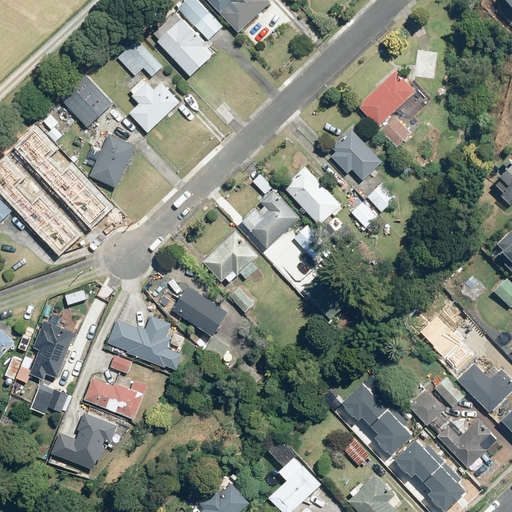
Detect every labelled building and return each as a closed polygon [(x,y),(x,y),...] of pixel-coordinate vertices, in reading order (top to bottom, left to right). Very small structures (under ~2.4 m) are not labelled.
[(209,0),(241,33),(274,1),(273,0),(209,0)] [(198,25),(211,39),(224,27),(212,13),(198,25)] [(183,18),(159,41),(193,76),(214,56),(202,44),(206,41),(183,18)] [(165,67),(139,40),(120,58),(137,75),(144,67),(154,78),(165,67)] [(419,49),(415,77),(435,80),(439,52),(419,49)] [(380,127),(417,91),(397,70),(360,106),(380,127)] [(62,98),(89,125),(113,101),(86,74),(62,98)] [(132,112),(149,131),(182,102),(164,82),(156,89),(150,82),(134,96),(141,103),(132,112)] [(425,99),(418,92),(404,107),(411,114),(425,99)] [(52,114),(46,121),(53,129),(50,133),(57,141),(65,135),(58,126),(60,124),(52,114)] [(397,117),(383,130),(399,146),(412,133),(397,117)] [(384,161),(353,130),(334,149),(337,152),(334,155),(351,172),(354,169),(364,180),(384,161)] [(35,133),(18,149),(90,223),(106,208),(69,170),(63,177),(47,160),(54,153),(35,133)] [(92,175),(118,188),(138,147),(111,134),(92,175)] [(4,160),(0,163),(0,188),(59,250),(75,234),(40,199),(33,205),(15,187),(23,180),(4,160)] [(323,225),(344,205),(307,166),(286,186),(323,225)] [(511,167),(494,185),(511,203),(511,202),(511,167)] [(263,174),(255,180),(267,193),(274,187),(263,174)] [(383,182),(369,197),(383,211),(397,196),(383,182)] [(243,221),(268,248),(301,218),(276,189),(262,201),(271,210),(264,216),(257,208),(243,221)] [(0,196),(0,223),(13,211),(0,196)] [(354,212),(367,226),(377,217),(364,203),(354,212)] [(310,224),(296,237),(316,258),(330,246),(310,224)] [(511,263),(511,229),(495,246),(511,263)] [(227,287),(261,256),(238,231),(204,262),(227,287)] [(348,232),(338,241),(346,251),(356,242),(348,232)] [(325,271),(306,290),(333,317),(352,298),(325,271)] [(511,283),(506,277),(494,289),(510,305),(511,303),(511,283)] [(231,312),(189,285),(174,309),(215,336),(231,312)] [(241,287),(231,296),(246,313),(256,304),(241,287)] [(433,331),(457,306),(441,291),(417,316),(433,331)] [(118,320),(109,343),(129,350),(128,352),(167,367),(167,366),(179,370),(186,353),(169,346),(172,338),(168,336),(173,324),(153,316),(148,329),(138,325),(137,327),(118,320)] [(77,332),(46,320),(36,347),(42,349),(32,374),(45,378),(47,374),(59,378),(77,332)] [(0,359),(17,342),(3,328),(0,331),(0,359)] [(230,348),(214,337),(203,353),(219,364),(230,348)] [(463,353),(452,342),(442,352),(452,363),(463,353)] [(242,363),(233,354),(226,362),(251,386),(263,374),(246,358),(242,363)] [(16,377),(23,358),(16,355),(8,374),(16,377)] [(117,355),(113,366),(129,372),(133,362),(117,355)] [(507,396),(511,390),(511,375),(504,366),(491,378),(476,362),(459,378),(491,412),(507,396)] [(95,377),(87,399),(136,419),(150,385),(137,380),(133,389),(115,382),(114,385),(95,377)] [(446,377),(436,386),(454,403),(463,394),(446,377)] [(367,379),(345,399),(360,416),(365,411),(374,421),(391,405),(367,379)] [(409,399),(429,421),(445,405),(425,384),(409,399)] [(41,386),(31,405),(48,413),(51,406),(63,412),(71,395),(55,387),(52,391),(41,386)] [(379,437),(394,453),(417,433),(391,405),(374,421),(384,432),(379,437)] [(511,411),(501,421),(511,432),(511,411)] [(60,432),(53,453),(96,469),(99,460),(103,461),(107,448),(105,447),(107,440),(113,442),(119,424),(86,412),(79,430),(81,431),(78,438),(60,432)] [(452,422),(440,433),(471,465),(499,438),(479,416),(462,432),(452,422)] [(419,433),(397,453),(412,469),(417,465),(426,475),(443,459),(419,433)] [(353,438),(344,446),(358,463),(367,455),(353,438)] [(431,490),(445,507),(468,486),(443,459),(426,475),(436,486),(431,490)] [(274,497),(287,511),(289,511),(321,483),(307,467),(274,497)] [(376,475),(350,499),(362,511),(401,511),(406,508),(376,475)] [(211,490),(195,504),(202,511),(239,511),(253,500),(234,480),(217,496),(211,490)]
